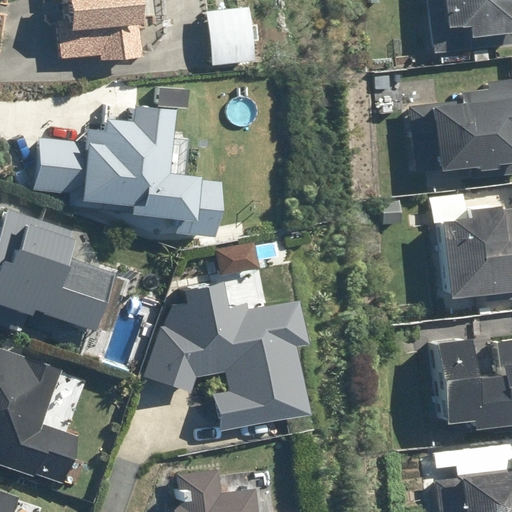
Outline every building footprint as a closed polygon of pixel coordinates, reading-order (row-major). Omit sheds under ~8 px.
[(51,19),(54,45),(55,45),(56,53),(87,50),(88,57),(120,54),(119,44),(116,18),(125,18),(124,12),(122,0),(56,0),(59,19),(51,19)] [(417,0),(424,52),(508,42),(503,0),(417,0)] [(245,4),(204,8),(209,64),(251,60),(245,4)] [(399,108),(405,164),(406,171),(460,164),(462,177),(511,172),(510,163),(505,123),(511,122),(511,84),(511,80),(477,84),(478,88),(450,91),(450,94),(451,100),(446,101),(399,105),(399,108)] [(38,135),(37,141),(34,190),(73,192),(72,205),(173,211),(171,228),(215,231),(219,174),(170,170),(174,103),(131,100),(130,118),(104,116),(103,139),(38,135)] [(0,220),(0,322),(17,329),(26,303),(92,328),(113,269),(63,251),(71,229),(6,204),(0,220)] [(511,207),(425,220),(434,295),(478,290),(479,301),(511,296),(511,207)] [(186,309),(190,331),(158,320),(138,373),(194,393),(201,373),(209,372),(218,423),(304,408),(293,345),(303,343),(296,297),(264,302),(259,272),(194,283),(198,307),(186,309)] [(511,421),(511,335),(487,339),(492,372),(460,377),(454,338),(423,342),(434,416),(461,412),(464,425),(485,422),(486,425),(511,421)] [(0,473),(16,479),(18,474),(38,481),(46,485),(51,470),(47,468),(58,438),(23,425),(40,374),(0,359),(0,473)] [(504,469),(428,476),(431,511),(511,511),(511,455),(503,456),(504,469)] [(179,506),(163,508),(163,511),(256,511),(252,476),(217,480),(215,467),(175,472),(179,506)]
